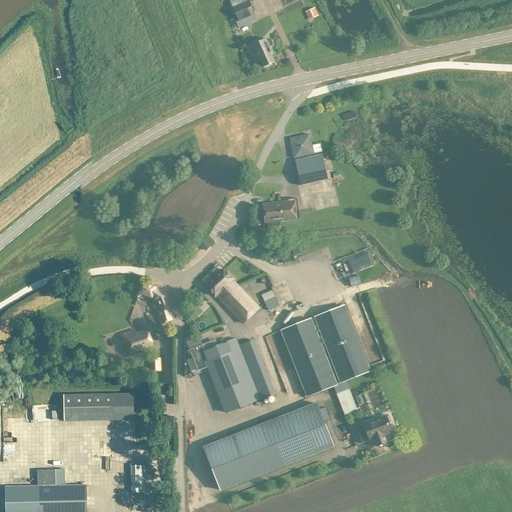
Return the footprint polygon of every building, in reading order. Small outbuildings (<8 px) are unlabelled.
[(250,0),(237,0),(232,3),(238,16),(254,9),(250,0)] [(266,34),(252,40),(261,63),(274,57),(271,50),(272,49),(269,42),(272,41),(272,39),(270,35),(269,34),(266,35),(266,34)] [(289,134),(294,154),(314,150),(310,129),(289,134)] [(322,149),(295,156),(300,181),(328,175),(322,149)] [(280,225),(279,216),(299,214),(298,206),(293,207),(292,197),(263,200),(265,218),(268,218),(269,226),(280,225)] [(330,235),(292,237),(292,245),(320,243),(320,251),(331,250),(330,235)] [(242,318),(258,303),(231,276),(233,275),(224,266),(206,284),(215,292),(216,291),(242,318)] [(359,271),(349,274),(352,283),(361,280),(359,271)] [(142,279),(139,288),(139,289),(152,293),(161,320),(171,315),(167,302),(169,301),(166,289),(155,283),(142,279)] [(272,286),(262,290),(269,306),(279,301),(272,286)] [(370,366),(344,302),(315,313),(340,378),(370,366)] [(311,315),(281,327),(307,392),(336,380),(311,315)] [(133,325),(120,330),(123,340),(126,339),(129,349),(153,341),(147,325),(135,329),(133,325)] [(202,340),(191,345),(189,345),(198,367),(208,363),(226,408),(275,389),(254,337),(239,342),(236,334),(205,346),(202,340)] [(63,396),(63,422),(134,420),(133,394),(63,396)] [(333,442),(316,399),(204,443),(221,486),(333,442)] [(220,432),(260,416),(257,410),(225,423),(214,428),(216,433),(220,432)] [(391,417),(388,410),(356,423),(362,439),(374,435),(376,440),(387,436),(385,430),(393,427),(389,418),(391,417)] [(75,435),(66,433),(64,441),(73,444),(75,435)] [(131,494),(145,494),(144,465),(130,465),(131,494)] [(163,467),(152,467),(152,485),(162,485),(163,467)] [(37,471),(37,487),(5,488),(5,511),(86,511),(86,486),(55,486),(55,470),(37,471)]
